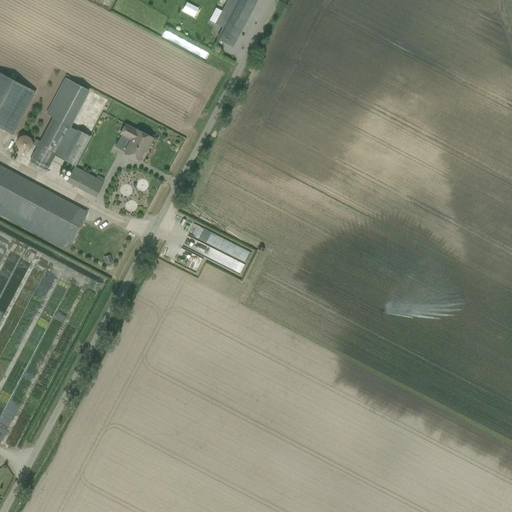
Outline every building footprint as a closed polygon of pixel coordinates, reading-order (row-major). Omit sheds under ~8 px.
[(232,47),(256,0),(227,0),(215,24),(223,28),(217,39),(232,47)] [(0,128),(12,135),(34,94),(0,75),(0,128)] [(46,171),(70,126),(53,117),(29,162),(46,171)] [(148,147),(153,139),(125,124),(119,135),(130,140),(124,153),(139,161),(147,146),(148,147)] [(61,160),(74,167),(90,138),(77,131),(61,160)] [(0,215),(63,248),(67,241),(71,243),(87,213),(0,166),(0,215)] [(103,183),(94,178),(74,167),(66,181),(96,197),(103,183)] [(198,252),(199,250),(192,247),(195,241),(187,237),(184,245),(198,252)] [(240,274),(245,264),(205,246),(200,257),(240,274)] [(103,257),(105,264),(112,262),(110,255),(103,257)]
